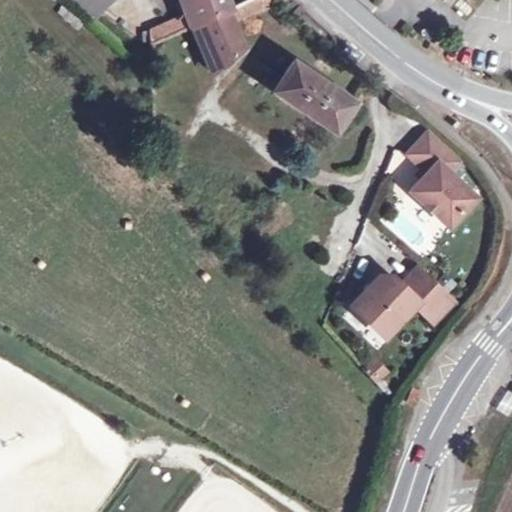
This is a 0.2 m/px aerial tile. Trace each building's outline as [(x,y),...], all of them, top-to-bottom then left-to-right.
[(72,0),(92,18),(107,0),(72,0)] [(190,0),(182,0),(188,15),(191,24),(192,24),(198,22),(190,0)] [(190,0),(198,22),(227,9),(223,0),(190,0)] [(267,0),(245,0),(238,4),(242,14),(269,4),(267,0)] [(238,4),(227,9),(231,19),(242,14),(238,4)] [(227,9),(198,22),(218,70),(243,49),(231,19),(227,9)] [(188,15),(149,33),(150,43),(191,24),(188,15)] [(198,22),(192,24),(212,72),(218,70),(198,22)] [(422,30),(420,33),(420,34),(422,36),(429,42),(431,43),(432,43),(434,43),(436,40),(436,38),(435,36),(426,29),(423,29),(422,30)] [(293,61),(273,90),(335,132),(355,103),(293,61)] [(411,191),(448,226),(475,198),(437,162),(447,152),(427,133),(408,154),(423,168),(428,173),(422,179),(411,191)] [(418,175),(422,179),(428,173),(423,168),(418,175)] [(380,276),(352,305),(384,336),(416,303),(432,318),(452,297),(420,266),(400,286),(389,275),(380,276)] [(375,384),(390,374),(378,357),(363,366),(375,384)] [(411,389),(406,402),(414,405),(419,392),(411,389)]
